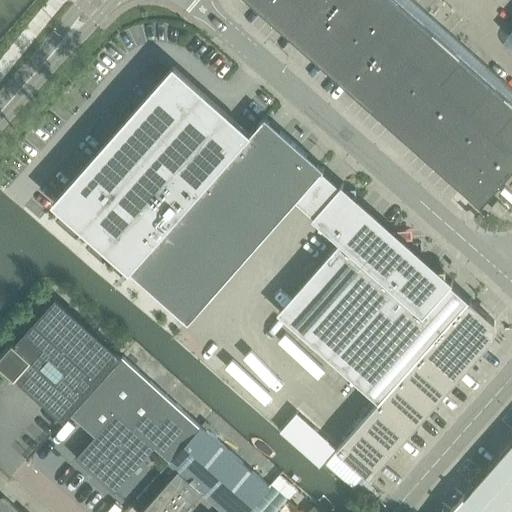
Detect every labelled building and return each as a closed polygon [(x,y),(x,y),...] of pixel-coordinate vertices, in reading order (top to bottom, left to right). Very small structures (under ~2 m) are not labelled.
[(253,0),(293,35),(323,0),(253,0)] [(323,0),(293,35),(356,91),(419,19),(398,0),(323,0)] [(356,91),(419,147),(482,75),(419,19),(356,91)] [(174,62),(52,200),(129,268),(130,267),(134,263),(247,136),(252,131),(174,62)] [(511,168),(511,101),(482,75),(419,147),(482,203),(511,168)] [(134,263),(130,267),(189,320),(323,168),(265,116),(252,131),(247,136),(134,263)] [(337,447),(370,477),(495,336),(494,320),(470,299),(472,298),(471,297),(470,298),(469,298),(451,283),(452,282),(403,239),(403,229),(393,230),(357,198),(356,188),(346,189),(341,184),(314,214),(342,238),(278,310),(379,400),(337,447)] [(498,200),(491,208),(500,216),(507,209),(498,200)] [(0,358),(0,361),(66,419),(124,355),(57,295),(0,358)] [(157,446),(171,458),(201,424),(125,355),(122,358),(73,412),(98,435),(78,457),(116,491),(157,446)] [(297,411),(280,429),(319,464),(336,445),(297,411)] [(80,420),(63,439),(78,452),(95,433),(80,420)] [(245,511),(269,485),(201,424),(171,458),(168,461),(178,470),(141,511),(183,511),(205,487),(232,511),(245,511)] [(511,511),(511,441),(449,511),(511,511)] [(245,511),(276,511),(295,491),(278,476),(269,485),(245,511)] [(0,494),(0,511),(17,511),(12,491),(0,494)]
